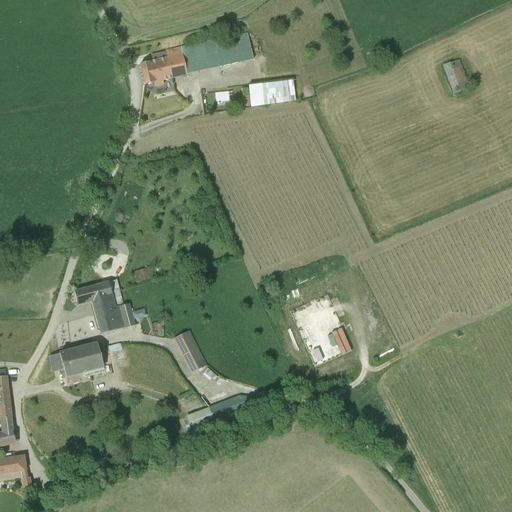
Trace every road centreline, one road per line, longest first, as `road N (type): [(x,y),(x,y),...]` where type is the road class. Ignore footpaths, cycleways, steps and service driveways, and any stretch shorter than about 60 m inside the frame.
road 1 (unclassified): [(44,486),(20,433),(16,398),(53,323),(135,100),(130,66),(93,0)]
road 2 (unclassified): [(424,511),(352,433),(310,408),(44,486)]
road 3 (track): [(319,410),(307,399),(210,391),(194,384),(169,345),(108,339)]
